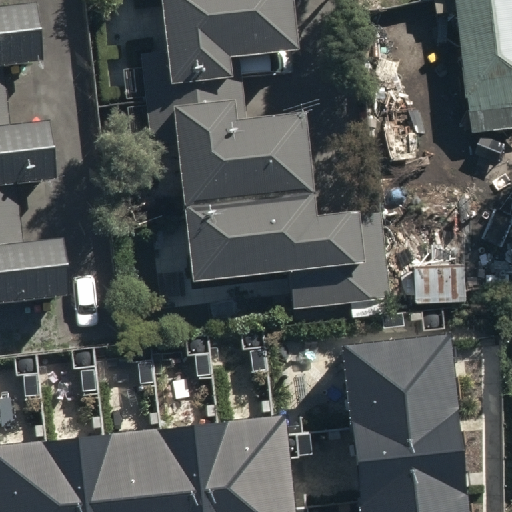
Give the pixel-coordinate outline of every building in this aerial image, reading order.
[(0,0),(0,301),(59,295),(53,233),(23,236),(18,189),(48,186),(42,123),(9,126),(4,71),(37,68),(31,12),(5,15),(3,0),(0,0)] [(149,0),(154,87),(226,83),(225,56),(280,53),(277,0),(149,0)] [(511,0),(445,0),(450,114),(511,111),(511,0)] [(236,102),(168,107),(175,197),(301,188),(296,121),(238,125),(236,102)] [(140,266),(144,309),(353,287),(347,224),(294,230),(290,199),(175,211),(180,262),(140,266)] [(464,203),(413,206),(415,242),(466,239),(464,203)] [(343,428),(337,321),(290,324),(293,381),(279,382),(283,432),(343,428)] [(346,365),(354,439),(456,429),(448,355),(346,365)] [(354,439),(361,511),(371,511),(463,502),(456,429),(354,439)] [(292,511),(285,437),(227,443),(233,511),(292,511)] [(233,511),(227,443),(168,448),(174,511),(233,511)] [(174,511),(168,448),(110,454),(116,511),(174,511)] [(116,511),(110,454),(52,460),(57,511),(116,511)] [(57,511),(52,460),(0,465),(0,511),(57,511)] [(371,511),(464,511),(463,502),(371,511)]
